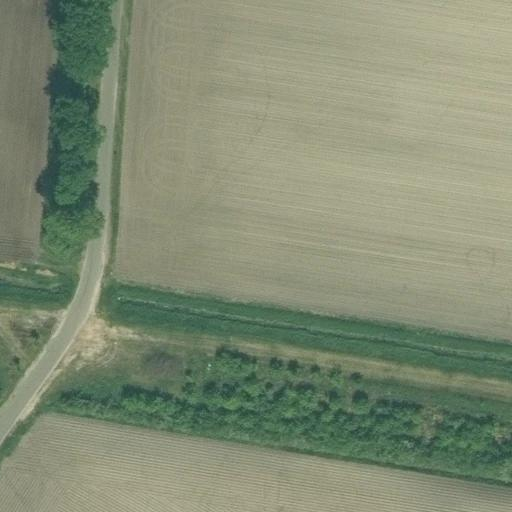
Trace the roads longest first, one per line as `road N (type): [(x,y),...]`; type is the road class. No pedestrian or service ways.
road 1 (track): [(511,394),(81,327)]
road 2 (track): [(109,69),(90,305),(0,431)]
